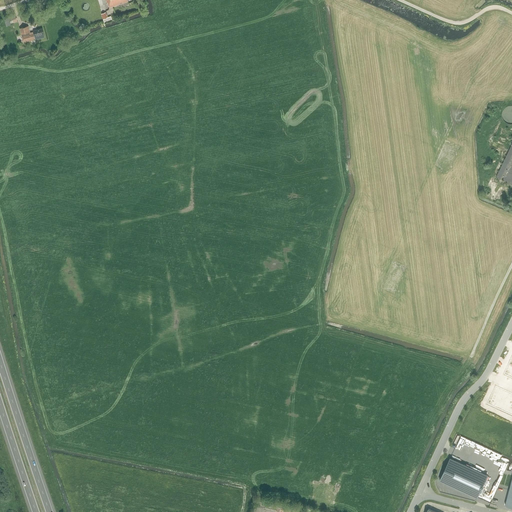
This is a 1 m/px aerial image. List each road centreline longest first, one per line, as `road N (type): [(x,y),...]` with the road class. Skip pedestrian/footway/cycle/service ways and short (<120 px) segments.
road 1 (tertiary): [(419,493),(463,399),(488,373),(511,324)]
road 2 (motorway): [(51,511),(0,358)]
road 3 (unclassified): [(511,13),(490,7),(455,23),(399,0)]
